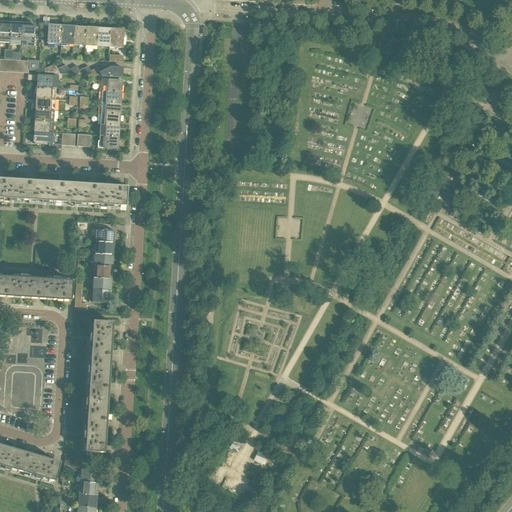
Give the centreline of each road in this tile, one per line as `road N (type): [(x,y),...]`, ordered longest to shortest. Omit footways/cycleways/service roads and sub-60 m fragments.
road 1 (track): [(310,463),(210,405),(226,173),(340,184),(511,277)]
road 2 (track): [(253,432),(498,0)]
road 3 (track): [(511,121),(414,68),(304,43),(286,280)]
road 4 (residential): [(120,511),(141,166)]
road 5 (track): [(495,112),(330,405)]
road 6 (track): [(310,281),(389,18)]
road 7 (residential): [(0,311),(50,314),(65,336),(54,436),(41,442),(0,430)]
road 8 (track): [(511,397),(310,281)]
road 9 (track): [(284,379),(467,482)]
road 10 (track): [(233,297),(300,316),(298,324),(278,375),(214,357)]
road 11 (residential): [(152,2),(141,166)]
road 12 (track): [(511,327),(434,464)]
road 13 (residential): [(141,166),(0,158)]
road 14 (track): [(235,354),(244,317),(279,327),(265,363),(250,358)]
road 15 (track): [(449,511),(511,403)]
